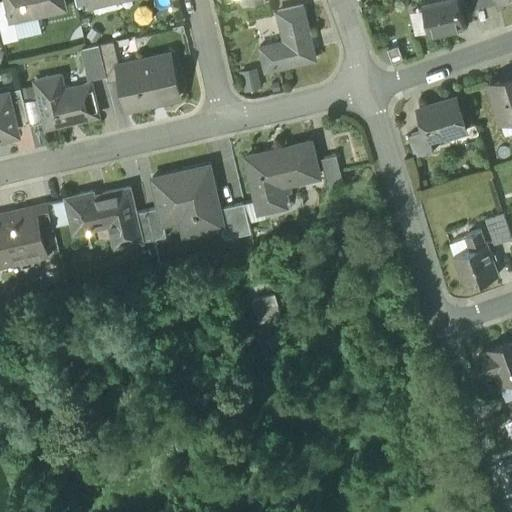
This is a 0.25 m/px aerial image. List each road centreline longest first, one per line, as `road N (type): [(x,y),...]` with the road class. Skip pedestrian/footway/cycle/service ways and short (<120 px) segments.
road 1 (residential): [(375,89),(450,330)]
road 2 (residential): [(0,175),(231,119)]
road 3 (residential): [(450,330),(503,511)]
road 4 (residential): [(375,89),(231,119)]
road 5 (residential): [(511,43),(375,89)]
road 6 (residential): [(231,119),(200,0)]
